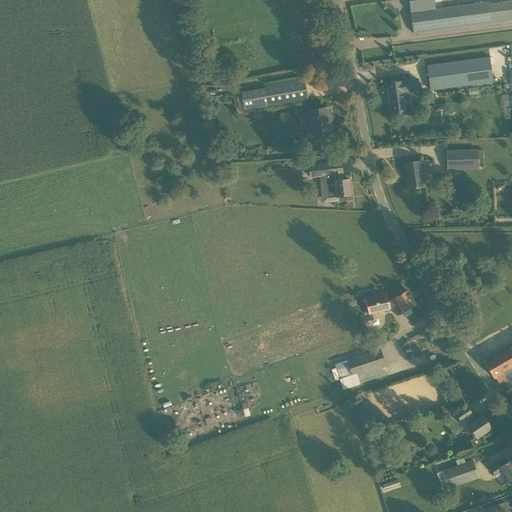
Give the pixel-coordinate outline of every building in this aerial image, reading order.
[(511,20),(511,6),(511,0),(510,0),(511,1),(500,2),(501,6),(490,7),(490,2),(435,9),(434,0),(408,0),(411,12),(410,12),(413,33),(511,20)] [(430,91),(493,82),(489,57),(427,66),(430,91)] [(304,80),(265,86),(268,106),(308,99),(304,80)] [(391,113),(399,112),(400,112),(400,117),(412,115),(410,102),(405,103),(403,93),(419,90),(418,80),(402,82),(387,84),(391,113)] [(249,90),(241,92),(241,93),(244,108),(244,110),(253,109),(249,90)] [(327,108),(309,111),(303,112),(307,138),(334,133),(332,123),(330,123),(327,108)] [(447,169),(479,168),(478,150),(446,151),(447,169)] [(404,163),(408,190),(424,187),(423,173),(430,172),(428,160),(404,163)] [(324,176),(327,198),(327,202),(339,201),(338,197),(351,195),(349,180),(343,181),(342,174),(341,162),(323,164),(324,176)] [(410,308),(415,305),(407,291),(395,298),(395,299),(389,303),(386,292),(364,297),(369,314),(390,309),(390,308),(392,307),(397,316),(404,313),(406,317),(412,313),(410,308)] [(511,346),(499,355),(511,376),(511,346)] [(358,357),(347,361),(352,376),(358,375),(386,366),(381,350),(358,357)] [(409,366),(429,362),(428,354),(407,358),(409,366)] [(500,385),(511,377),(511,376),(499,355),(491,359),(493,361),(488,365),(486,362),(485,363),(494,379),(495,378),(500,385)] [(358,375),(352,376),(340,380),(342,385),(343,389),(344,389),(361,384),(360,383),(358,375)] [(375,420),(367,401),(351,408),(359,426),(375,420)] [(467,407),(465,408),(456,414),(461,422),(464,419),(469,426),(477,438),(491,428),(483,416),(475,422),(468,411),(469,410),(467,407)] [(455,460),(457,466),(442,471),(448,488),(478,478),(473,461),(465,463),(463,458),(455,460)] [(509,481),(511,479),(511,459),(500,467),(499,464),(491,469),(495,476),(502,471),(509,481)] [(384,490),(400,485),(398,479),(382,485),(384,490)] [(509,511),(506,502),(491,507),(492,511),(509,511)]
